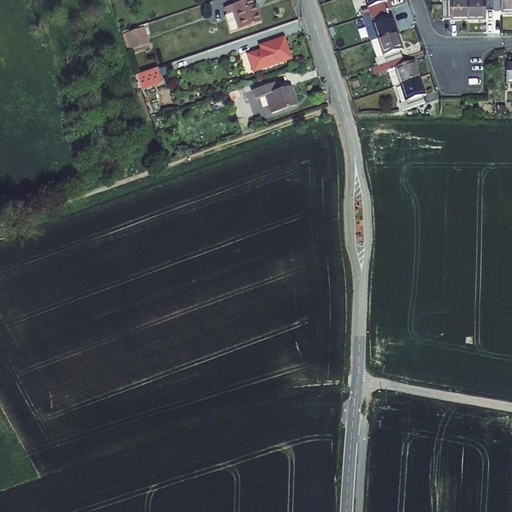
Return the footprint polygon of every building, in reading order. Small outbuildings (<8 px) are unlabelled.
[(225,16),(230,32),(260,22),(254,5),(252,6),(249,0),(247,0),(224,8),(226,15),(225,16)] [(364,0),(367,8),(361,10),(364,18),(362,19),(370,42),(372,42),(378,58),(376,59),(378,66),(373,68),(375,75),(388,71),(393,87),(400,85),(406,102),(399,104),(402,111),(425,103),(423,97),(427,95),(414,61),(406,64),(401,51),(404,50),(392,19),(387,5),(391,4),(389,0),(364,0)] [(511,0),(450,0),(450,2),(442,2),(443,19),(450,19),(451,22),(486,21),(487,10),(502,10),(502,13),(511,12),(511,0)] [(143,28),(122,35),(128,52),(148,45),(143,28)] [(252,72),(289,59),(282,38),(259,46),(260,50),(246,55),(252,72)] [(159,77),(171,73),(169,66),(157,70),(159,77)] [(141,90),(161,83),(159,77),(157,70),(156,69),(136,76),(141,90)] [(264,96),(270,114),(296,106),(290,86),(277,91),(275,83),(252,91),(254,99),(264,96)] [(229,94),(231,100),(239,97),(236,92),(229,94)]
